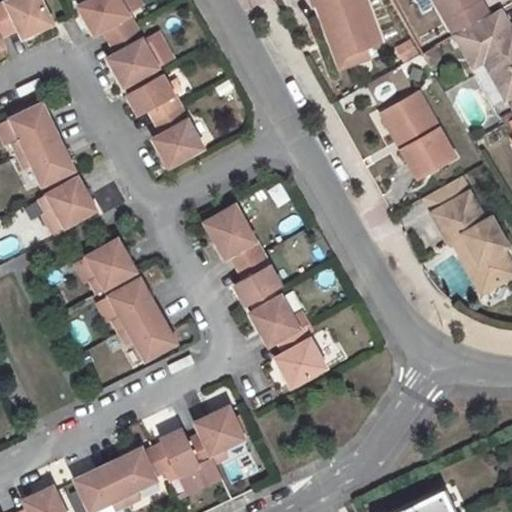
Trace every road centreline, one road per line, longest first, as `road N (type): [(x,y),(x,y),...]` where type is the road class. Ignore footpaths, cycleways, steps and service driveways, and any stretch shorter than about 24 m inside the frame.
road 1 (residential): [(154,209),(231,358),(0,477)]
road 2 (unclassified): [(296,133),(393,320),(436,366)]
road 3 (residential): [(0,90),(73,56),(154,209)]
road 4 (unclassified): [(315,496),(374,460),(436,366)]
road 5 (residential): [(154,209),(296,133)]
road 6 (unclassified): [(215,0),(296,133)]
